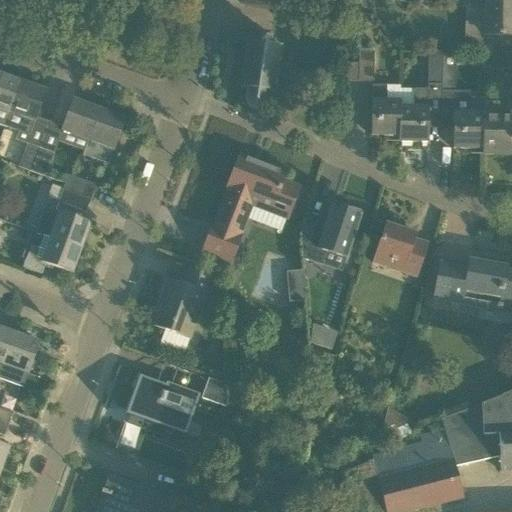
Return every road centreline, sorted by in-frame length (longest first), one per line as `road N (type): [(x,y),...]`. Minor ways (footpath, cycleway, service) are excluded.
road 1 (residential): [(179,103),(258,116),(426,196),(511,210)]
road 2 (residential): [(99,326),(179,103)]
road 3 (residential): [(32,511),(99,326)]
road 4 (residential): [(179,103),(0,43)]
